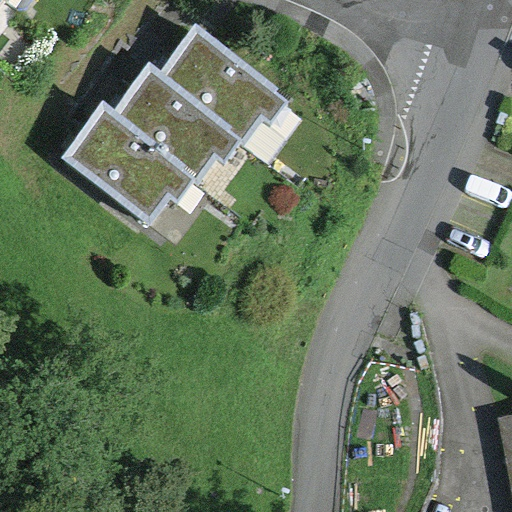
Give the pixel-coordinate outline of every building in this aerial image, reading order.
[(0,0),(0,2),(9,10),(16,0),(0,0)] [(0,21),(9,10),(0,2),(0,21)] [(204,49),(170,95),(250,155),(268,131),(279,139),(295,117),(204,49)] [(158,87),(123,134),(206,195),(224,170),(233,177),(250,155),(170,95),(158,87)] [(123,134),(112,126),(76,175),(158,236),(177,211),(188,219),(206,195),(123,134)]
